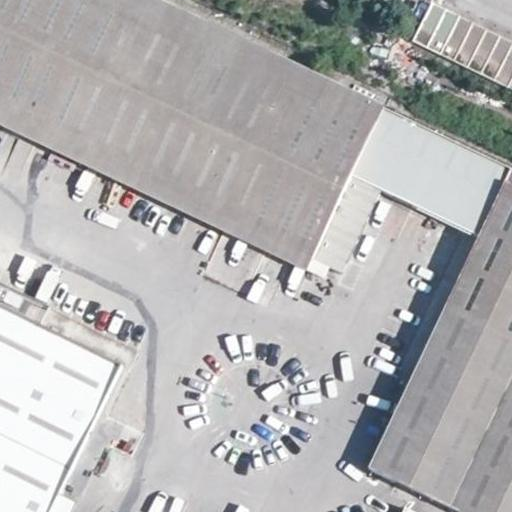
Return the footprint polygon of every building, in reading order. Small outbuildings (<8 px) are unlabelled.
[(377,124),(115,0),(0,0),(0,111),(313,260),(352,177),(480,237),(369,469),(456,511),(511,511),(511,187),(505,184),(511,170),(511,153),(508,151),(438,118),(391,95),(385,109),(377,124)] [(385,109),(155,0),(115,0),(377,124),(385,109)] [(511,43),(433,4),(427,16),(511,57),(511,43)] [(511,57),(427,16),(414,42),(508,89),(511,81),(511,57)] [(0,111),(0,126),(307,272),(313,260),(0,111)] [(425,237),(420,260),(446,265),(451,243),(425,237)] [(0,283),(0,302),(46,325),(54,309),(0,283)] [(0,302),(0,492),(39,511),(56,511),(127,363),(46,325),(0,302)] [(0,492),(0,511),(39,511),(31,508),(0,492)] [(64,497),(56,511),(69,511),(74,502),(64,497)] [(69,511),(80,511),(83,506),(74,502),(69,511)]
